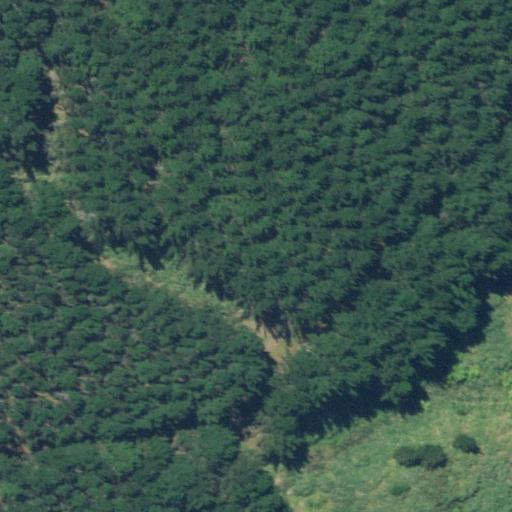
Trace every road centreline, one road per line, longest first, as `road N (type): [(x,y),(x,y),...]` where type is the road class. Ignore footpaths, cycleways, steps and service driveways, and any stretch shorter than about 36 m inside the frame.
road 1 (unclassified): [(0,130),(152,279),(279,340)]
road 2 (unclassified): [(511,94),(279,340)]
road 3 (unclassified): [(279,340),(226,432),(248,485),(285,511)]
